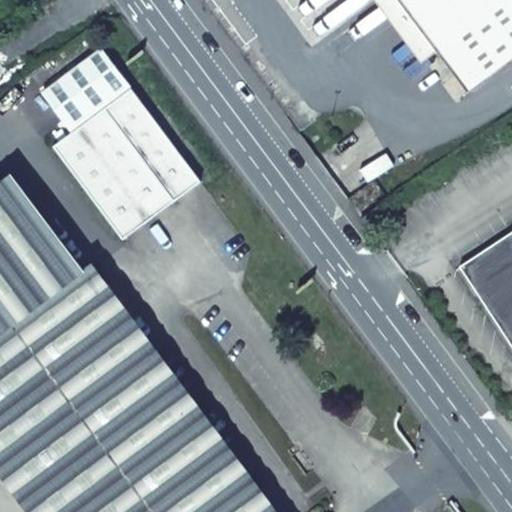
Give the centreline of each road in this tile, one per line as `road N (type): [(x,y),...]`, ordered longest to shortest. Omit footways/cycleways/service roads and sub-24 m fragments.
road 1 (secondary): [(132,0),(511,508)]
road 2 (secondary): [(511,448),(166,0)]
